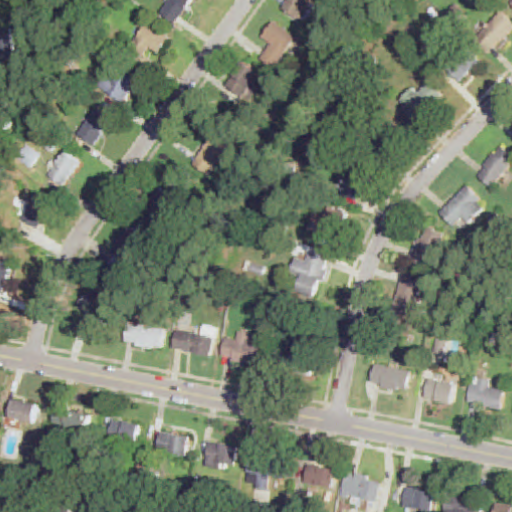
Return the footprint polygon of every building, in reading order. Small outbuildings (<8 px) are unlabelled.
[(198,0),(179,26),(163,14),(173,0),(198,0)] [(314,0),(300,20),(284,9),(290,0),(314,0)] [(403,0),(405,2),(398,8),(392,0),(403,0)] [(465,14),(455,22),(448,13),(458,5),(465,14)] [(43,12),(35,16),(33,11),(40,7),(43,12)] [(441,16),(435,20),(430,13),(435,9),(441,16)] [(511,36),(509,39),(507,41),(505,43),(503,40),(490,54),(477,41),(505,12),(511,19),(511,36)] [(356,21),(350,30),(344,26),(350,17),(356,21)] [(172,40),(161,55),(153,49),(142,63),(126,51),(132,42),(134,44),(150,23),(172,40)] [(288,54),(278,69),(264,59),(273,44),(265,39),(276,23),(299,38),(288,54)] [(19,55),(2,58),(0,45),(0,31),(16,30),(19,55)] [(470,75),(462,83),(449,69),(471,49),(484,62),(470,75)] [(380,61),(373,68),(369,63),(376,56),(380,61)] [(263,74),(245,98),(229,87),(247,62),(263,74)] [(140,79),(124,104),(108,93),(124,68),(140,79)] [(337,82),(332,88),(324,81),(329,76),(337,82)] [(0,97),(0,80),(8,87),(0,97)] [(433,113),(429,117),(427,114),(419,122),(406,110),(410,106),(432,83),(445,96),(438,103),(441,105),(433,113)] [(14,124),(10,129),(0,119),(0,112),(1,111),(14,124)] [(104,139),(97,148),(80,135),(98,111),(112,121),(104,133),(107,135),(104,139)] [(387,164),(372,152),(396,122),(411,135),(387,164)] [(236,142),(211,176),(195,165),(196,163),(220,131),(236,142)] [(61,145),(53,154),(45,148),(53,138),(61,145)] [(33,167),(32,169),(19,159),(29,145),(42,155),(33,167)] [(505,148),(511,153),(511,168),(496,189),(494,187),(482,177),(489,169),(486,167),(496,153),(499,155),(505,148)] [(82,163),(67,187),(53,177),(54,175),(68,154),(82,163)] [(9,167),(4,171),(0,166),(0,162),(3,160),(9,167)] [(361,201),(359,203),(343,192),(343,191),(365,160),(381,172),(361,201)] [(298,167),(295,173),(289,170),(291,167),(292,164),(298,167)] [(488,211),(473,225),(466,218),(456,228),(442,213),(470,187),(484,201),(481,203),(488,211)] [(178,218),(169,230),(147,213),(164,190),(179,201),(170,212),(178,218)] [(58,205),(48,220),(46,219),(40,229),(24,220),(41,194),(58,205)] [(351,215),(344,231),(339,242),(311,230),(318,213),(328,218),(333,207),(351,215)] [(505,223),(500,229),(492,222),(498,216),(505,223)] [(223,229),(216,237),(210,232),(217,224),(223,229)] [(290,228),(288,236),(281,234),(284,226),(290,228)] [(448,237),(440,251),(434,263),(438,265),(434,272),(412,260),(423,238),(426,240),(432,228),(448,237)] [(146,238),(130,263),(116,254),(133,229),(146,238)] [(334,251),(319,244),(322,238),(323,238),(337,244),(334,251)] [(331,260),(329,267),(328,270),(331,271),(328,282),(326,281),(325,284),(323,283),(318,298),(300,292),(305,277),(298,275),(303,262),(308,264),(312,254),(331,260)] [(128,266),(121,276),(111,268),(117,259),(128,266)] [(174,262),(170,268),(165,265),(169,259),(174,262)] [(0,260),(16,267),(6,294),(0,291),(0,260)] [(266,273),(265,276),(252,272),(255,265),(268,269),(266,273)] [(420,304),(416,318),(396,312),(407,276),(427,283),(420,304)] [(202,283),(196,285),(194,280),(200,277),(202,283)] [(119,318),(101,331),(82,304),(100,291),(119,318)] [(166,331),(162,352),(138,347),(139,344),(128,342),(131,324),(166,331)] [(220,330),(216,348),(215,358),(196,354),(196,353),(179,350),(182,336),(183,331),(201,334),(201,336),(205,337),(207,327),(220,330)] [(417,337),(415,344),(408,342),(410,335),(417,337)] [(264,347),(261,363),(223,356),(226,338),(264,345),(264,347)] [(450,342),(447,355),(435,353),(438,340),(450,342)] [(488,342),(487,349),(480,347),(482,341),(488,342)] [(318,360),(314,377),(288,371),(292,352),(319,358),(318,360)] [(415,372),(411,390),(402,388),(401,393),(384,390),(385,386),(374,384),(378,365),(415,372)] [(507,390),(504,411),(485,408),(486,405),(469,402),(473,377),(493,380),(492,387),(507,390)] [(459,386),(454,405),(427,398),(431,379),(459,386)] [(38,422),(37,424),(12,419),(16,401),(41,406),(38,422)] [(92,417),(87,434),(54,425),(58,408),(92,417)] [(143,427),(140,446),(112,441),(116,421),(143,427)] [(192,438),(189,456),(160,452),(163,433),(192,438)] [(240,456),(238,466),(223,463),(221,470),(209,467),(210,462),(213,443),(242,449),(240,456)] [(290,462),(287,480),(274,478),(271,492),(259,490),(260,485),(249,483),(254,454),(291,461),(290,462)] [(80,466),(79,476),(69,475),(70,464),(80,466)] [(338,480),(337,489),(309,484),(313,465),(340,470),(338,480)] [(160,479),(158,488),(144,485),(147,472),(161,475),(160,479)] [(387,486),(383,502),(344,493),(347,476),(354,478),(387,485),(387,486)] [(171,485),(169,496),(159,495),(161,483),(171,485)] [(88,487),(88,494),(79,494),(79,486),(88,487)] [(208,492),(206,506),(191,503),(194,489),(208,492)] [(439,494),(435,511),(423,511),(406,509),(410,489),(439,494)] [(335,493),(333,501),(326,500),(329,491),(335,493)] [(484,511),(483,511),(447,511),(451,495),(486,501),(484,511)] [(126,498),(124,505),(118,503),(121,496),(126,498)] [(302,498),(300,511),(291,510),(293,497),(298,497),(302,498)] [(221,504),(219,511),(213,510),(215,502),(221,504)] [(511,511),(511,504),(501,503),(498,511),(511,511)]
